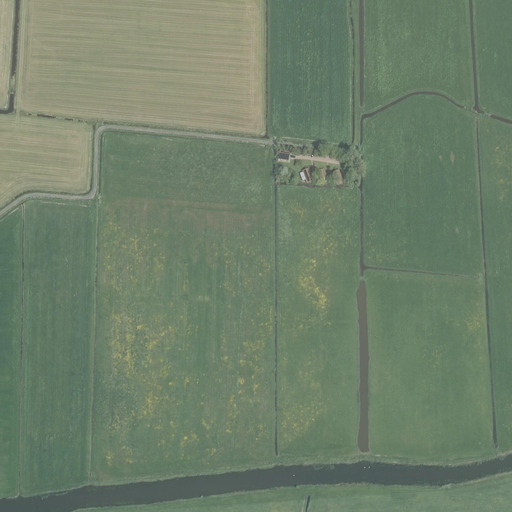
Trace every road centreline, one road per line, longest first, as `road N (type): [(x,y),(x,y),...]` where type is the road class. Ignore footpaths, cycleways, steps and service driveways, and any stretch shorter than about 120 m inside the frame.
road 1 (unclassified): [(0,215),(29,197),(91,197),(97,134),(105,127),(353,151)]
road 2 (track): [(355,0),(353,151)]
